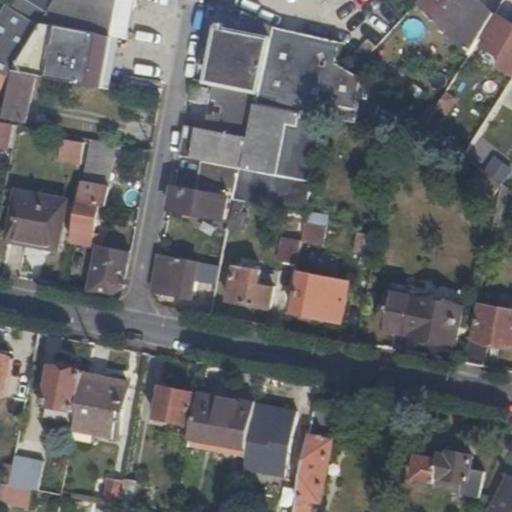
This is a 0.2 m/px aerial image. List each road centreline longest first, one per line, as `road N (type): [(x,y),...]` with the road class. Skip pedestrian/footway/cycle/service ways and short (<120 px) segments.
road 1 (residential): [(133,328),(511,400)]
road 2 (residential): [(193,0),(133,328)]
road 3 (residential): [(0,302),(133,328)]
